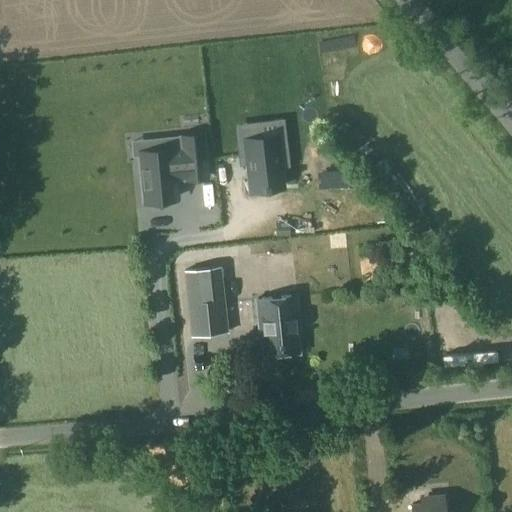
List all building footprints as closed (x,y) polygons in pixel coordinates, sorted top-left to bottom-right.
[(174,133),(141,136),(145,184),(179,181),(177,162),(187,161),(187,162),(209,159),(205,116),(183,118),(184,133),(174,134),(174,133)] [(275,120),(241,124),(247,174),(281,170),(278,149),(285,148),(283,131),(276,132),(275,120)] [(224,266),(187,271),(195,336),(232,332),(224,266)] [(297,298),(257,302),(261,344),(263,343),(264,355),(299,351),(297,331),(300,330),(297,298)] [(444,511),(442,495),(426,497),(427,503),(411,504),(412,511),(444,511)]
